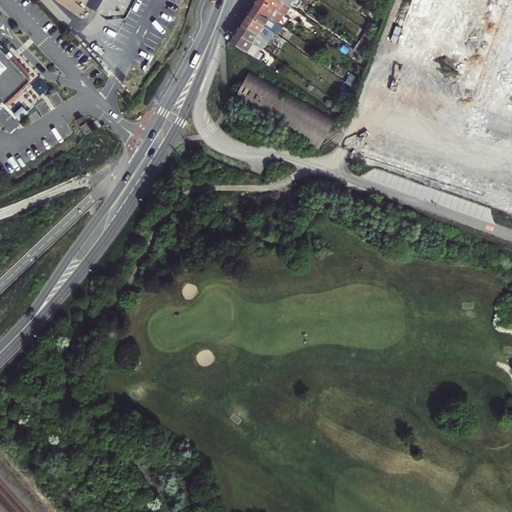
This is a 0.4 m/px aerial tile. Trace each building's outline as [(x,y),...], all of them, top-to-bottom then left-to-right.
[(267,5),(293,22),(300,26),(305,18),(300,15),(289,8),(290,6),(282,1),(281,3),(275,0),(270,0),(270,1),(267,5)] [(296,0),(275,0),(281,3),(282,1),(290,6),(289,8),(300,15),(303,10),(307,13),(310,9),(296,0)] [(511,0),(507,0),(474,92),(470,105),(450,98),(450,96),(383,73),(375,94),(441,117),(440,119),(375,97),(358,146),(356,145),(353,154),(511,207),(511,0)] [(507,0),(504,0),(471,91),(474,92),(507,0)] [(287,31),(293,22),(267,5),(264,9),(261,14),(262,14),(261,15),(269,21),(271,19),(279,24),(278,25),(287,31)] [(390,9),(384,6),(380,14),(387,19),(390,9)] [(259,24),(273,34),(287,43),(292,34),(287,31),(278,25),(279,24),(271,19),(269,21),(261,15),(258,18),(256,22),(259,24)] [(268,41),(273,34),(259,24),(256,22),(253,27),(250,31),(250,32),(258,38),(260,36),(268,41)] [(247,36),(245,40),(261,51),(265,53),(266,51),(263,49),(267,43),(267,42),(268,41),(260,36),(258,38),(250,32),(247,36)] [(242,44),(239,48),(256,60),(261,51),(245,40),(242,44)] [(0,106),(4,110),(7,107),(10,110),(11,108),(14,112),(35,91),(32,88),(34,86),(32,83),(35,81),(0,43),(0,106)] [(376,51),(370,47),(366,57),(373,61),(376,51)] [(373,61),(366,57),(365,57),(360,66),(369,72),(371,66),(373,61)] [(251,72),(233,102),(318,151),(336,121),(251,72)] [(359,78),(351,73),(345,82),(353,87),(359,78)] [(348,110),(354,115),(358,104),(353,101),(348,110)] [(81,128),(88,138),(95,134),(88,124),(81,128)] [(511,207),(353,154),(352,157),(511,211),(511,207)]
